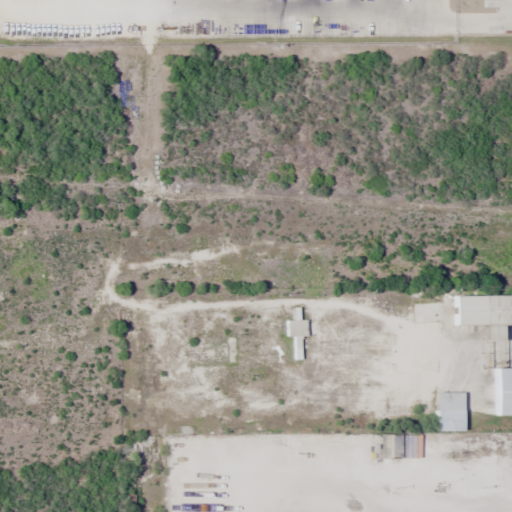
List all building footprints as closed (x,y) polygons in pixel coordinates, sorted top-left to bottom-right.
[(511,294),(452,295),(452,325),(481,325),(482,341),(499,340),(499,325),(511,324),(511,294)] [(303,320),(285,320),(285,337),(303,337),(303,320)] [(511,368),(493,368),(493,415),(511,414),(511,368)] [(461,432),(461,392),(433,392),(433,432),(461,432)] [(398,459),(398,435),(373,435),(373,459),(398,459)]
